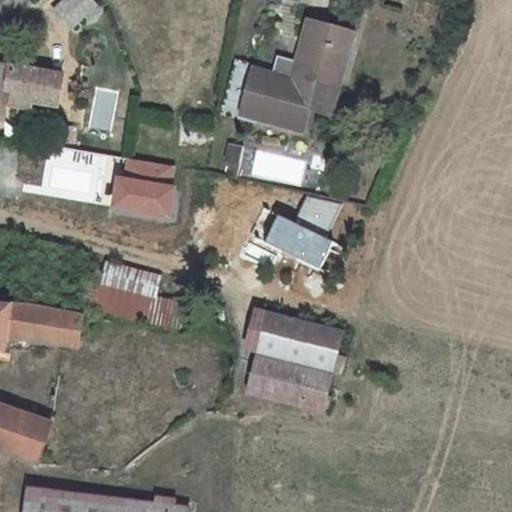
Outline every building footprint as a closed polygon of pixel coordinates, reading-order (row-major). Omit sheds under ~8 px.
[(93,0),(67,0),(55,12),(71,29),(97,4),(93,0)] [(443,7),(439,17),(453,21),(457,11),(443,7)] [(439,17),(437,23),(451,28),(453,21),(439,17)] [(308,82),(338,91),(356,31),(313,18),(301,60),(280,54),(275,71),(256,66),(243,112),(300,129),(307,107),(302,105),(308,82)] [(0,116),(0,117),(2,103),(27,106),(28,97),(57,100),(61,73),(0,62),(0,116)] [(302,105),(307,107),(332,114),(338,91),(308,82),(302,105)] [(41,126),(41,146),(67,148),(67,126),(41,126)] [(204,333),(209,309),(155,296),(159,275),(101,264),(100,272),(86,269),(78,307),(204,333)] [(0,361),(4,362),(7,339),(63,348),(95,353),(101,321),(62,314),(0,305),(0,361)] [(250,322),(261,324),(247,396),(323,409),(338,328),(253,309),(250,322)] [(0,447),(36,461),(48,421),(0,405),(0,447)] [(176,506),(155,503),(34,487),(30,511),(189,511),(190,508),(176,506)] [(157,493),(155,503),(176,506),(177,496),(157,493)]
